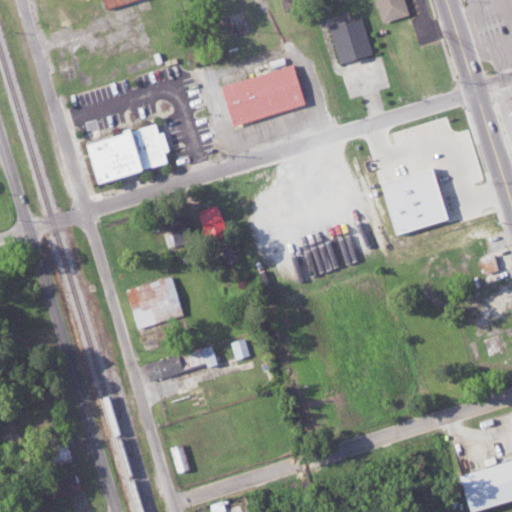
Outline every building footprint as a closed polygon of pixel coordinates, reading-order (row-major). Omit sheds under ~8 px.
[(100,0),(103,8),(131,0),(100,0)] [(373,0),(380,22),(407,14),(402,0),(373,0)] [(371,55),(362,15),(328,22),(337,63),(371,55)] [(229,124),(303,104),(292,64),(218,84),(229,124)] [(90,182),(167,162),(164,151),(166,151),(160,131),(155,132),(152,123),(79,142),(90,182)] [(390,233),(444,219),(432,167),(377,180),(390,233)] [(224,233),(213,204),(194,211),(204,240),(224,233)] [(166,220),(169,229),(162,231),(166,247),(192,240),(185,215),(166,220)] [(222,264),(239,259),(234,245),(218,250),(222,264)] [(482,272),(496,268),(492,253),(478,257),(482,272)] [(124,288),(134,327),(182,315),(171,275),(124,288)] [(234,358),(248,354),(243,337),(230,341),(234,358)] [(142,362),(146,380),(215,363),(210,345),(142,362)] [(69,458),(63,438),(36,446),(42,466),(69,458)] [(168,444),(176,471),(188,467),(181,441),(168,444)] [(511,455),(454,470),(463,510),(511,497),(511,455)] [(29,491),(32,501),(79,488),(74,468),(34,479),(36,489),(29,491)]
